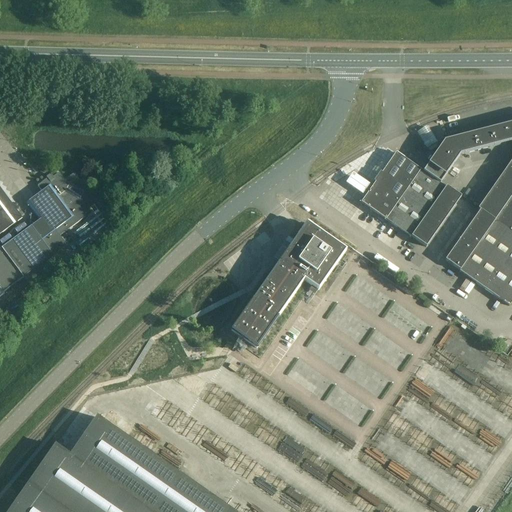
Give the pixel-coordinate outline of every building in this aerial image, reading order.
[(511,124),(444,142),(423,172),(440,184),(460,156),(511,142),(511,160),(478,210),(480,211),(494,221),(511,196),(511,124)] [(420,171),(396,153),(382,174),(380,172),(373,182),(375,183),(361,203),(410,238),(445,188),(440,184),(423,172),(420,170),(420,171)] [(352,171),(345,181),(361,193),(368,183),(352,171)] [(39,221),(2,248),(24,278),(43,264),(53,256),(67,246),(60,236),(85,217),(84,215),(85,215),(101,203),(84,179),(80,182),(74,174),(64,181),(59,173),(52,178),(51,176),(37,186),(41,192),(36,196),(27,203),(26,204),(39,221)] [(445,188),(410,238),(411,237),(426,248),(461,197),(446,187),(445,188)] [(0,234),(13,225),(22,218),(0,188),(0,234)] [(511,196),(494,221),(460,271),(459,272),(509,307),(511,302),(511,196)] [(474,219),(445,261),(460,271),(494,221),(480,211),(474,219)] [(306,224),(277,266),(230,332),(256,350),(304,281),(311,287),(308,291),(314,295),(317,291),(318,291),(346,252),(306,224)] [(0,249),(0,297),(4,294),(3,293),(24,278),(2,248),(0,249)] [(232,511),(96,417),(70,456),(55,445),(8,511),(232,511)]
